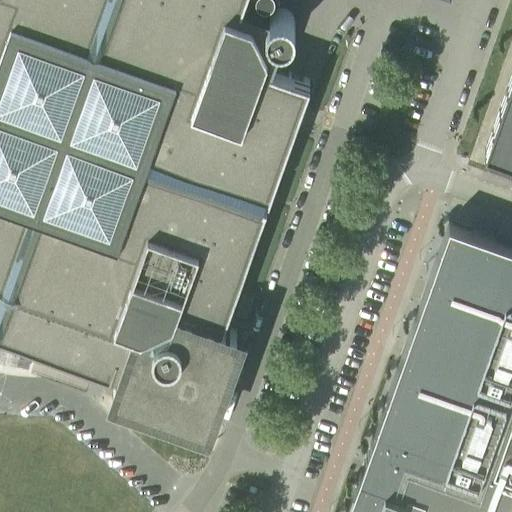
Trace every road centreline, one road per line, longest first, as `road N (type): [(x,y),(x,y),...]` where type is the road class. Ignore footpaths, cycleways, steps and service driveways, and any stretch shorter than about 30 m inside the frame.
road 1 (unclassified): [(276,511),(387,180),(421,172)]
road 2 (unclassified): [(421,172),(481,0)]
